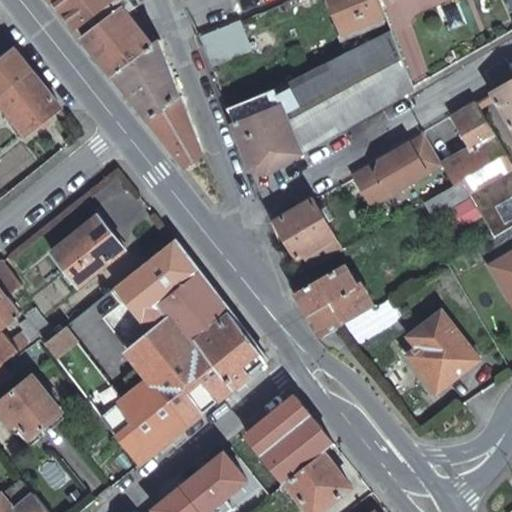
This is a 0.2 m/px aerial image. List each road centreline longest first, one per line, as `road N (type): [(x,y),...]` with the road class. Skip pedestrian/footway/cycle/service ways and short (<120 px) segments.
road 1 (residential): [(249,209),(511,57)]
road 2 (secondary): [(298,360),(126,131)]
road 3 (residential): [(112,511),(298,360)]
road 4 (residential): [(249,209),(171,15)]
road 5 (secondary): [(411,489),(298,360)]
road 6 (secondary): [(126,131),(20,0)]
road 7 (residential): [(298,360),(249,209)]
road 8 (residential): [(126,131),(0,226)]
road 9 (residential): [(411,489),(484,458),(511,422)]
